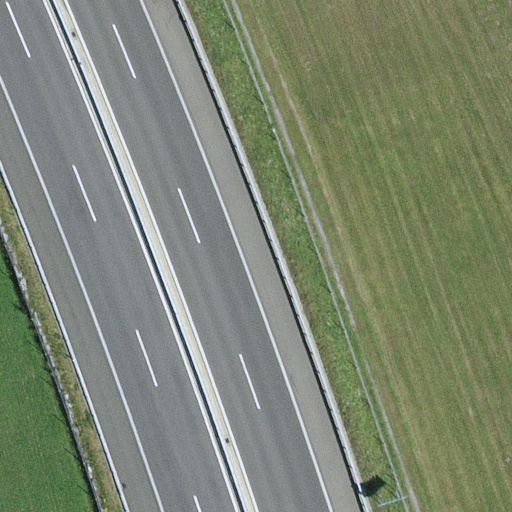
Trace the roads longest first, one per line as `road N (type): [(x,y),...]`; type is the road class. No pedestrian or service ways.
road 1 (motorway): [(5,0),(194,511)]
road 2 (motorway): [(296,511),(109,0)]
